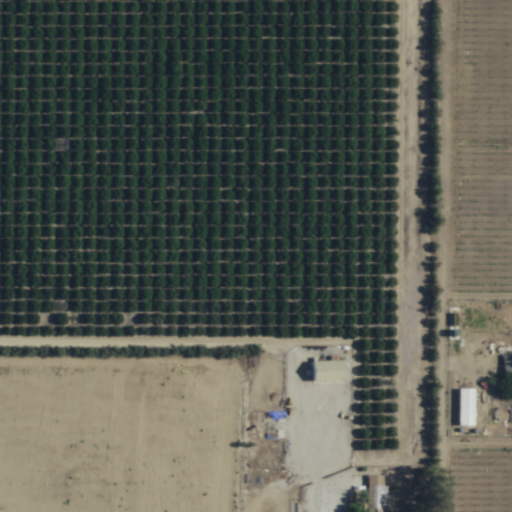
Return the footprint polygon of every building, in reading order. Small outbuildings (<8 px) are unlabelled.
[(474,340),(474,303),(458,303),(458,340),(474,340)] [(511,374),(511,355),(502,356),(502,374),(511,374)] [(311,361),(311,382),(343,382),(343,361),(311,361)] [(472,427),(472,389),(455,389),(455,427),(472,427)] [(365,476),(364,511),(381,511),(381,510),(391,510),(391,497),(382,496),(382,476),(365,476)]
